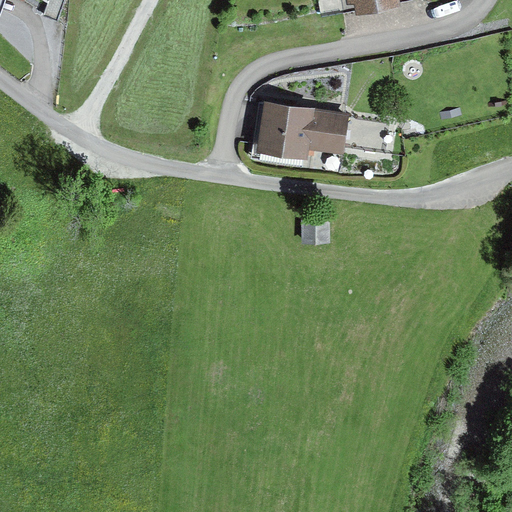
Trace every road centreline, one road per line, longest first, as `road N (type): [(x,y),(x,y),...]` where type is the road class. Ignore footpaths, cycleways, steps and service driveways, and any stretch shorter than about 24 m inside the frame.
road 1 (residential): [(219,176),(237,90),(259,67),(449,27),(485,0)]
road 2 (unclassified): [(219,176),(400,197),(511,168)]
road 3 (unclassified): [(0,79),(107,151),(219,176)]
